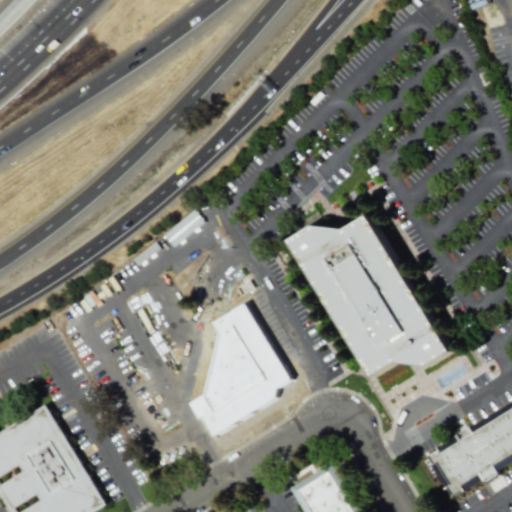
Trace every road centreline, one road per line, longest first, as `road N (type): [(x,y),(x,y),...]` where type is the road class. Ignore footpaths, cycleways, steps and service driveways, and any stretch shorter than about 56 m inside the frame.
road 1 (motorway): [(0,263),(133,163),(284,0)]
road 2 (motorway): [(0,305),(121,229),(269,91)]
road 3 (residential): [(173,511),(342,409),(402,511)]
road 4 (motorway): [(0,148),(220,0)]
road 5 (motorway): [(269,91),(356,0)]
